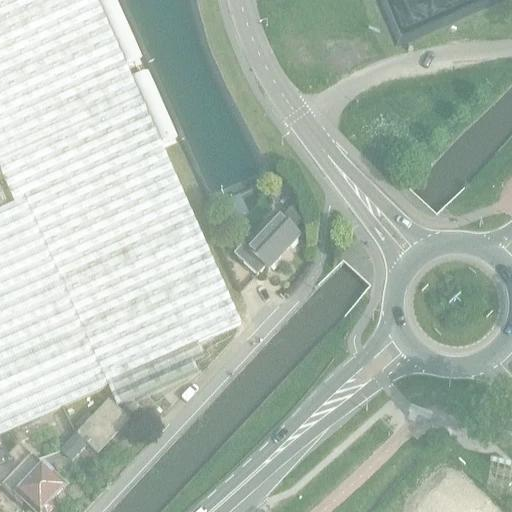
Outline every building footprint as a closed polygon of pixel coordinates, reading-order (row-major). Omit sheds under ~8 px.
[(0,433),(107,387),(116,408),(196,373),(191,361),(202,356),(197,344),(240,325),(217,272),(95,0),(0,0),(0,172),(14,204),(0,210),(0,433)] [(294,206),(283,218),(296,230),(307,218),(294,206)] [(263,268),(267,271),(299,237),(276,216),(245,249),(242,246),(232,256),(255,277),(263,268)] [(128,422),(108,404),(78,436),(88,446),(97,455),(128,422)] [(76,434),(61,451),(72,462),(88,446),(78,436),(76,434)] [(65,488),(19,447),(9,458),(20,468),(1,489),(14,501),(17,498),(31,511),(50,511),(52,511),(50,504),(65,488)]
